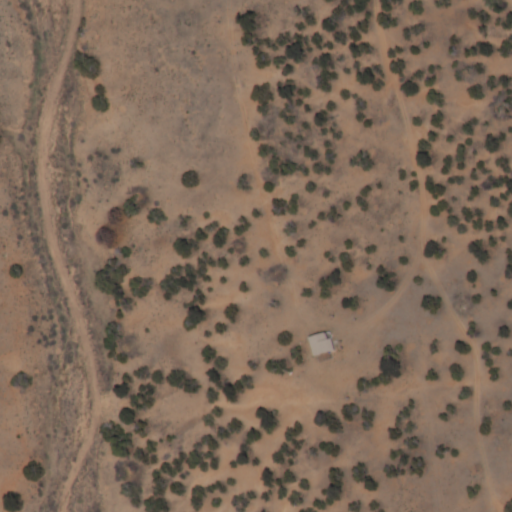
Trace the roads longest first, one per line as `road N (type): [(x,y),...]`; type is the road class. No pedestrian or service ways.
road 1 (track): [(318,511),(300,491),(217,218),(198,0)]
road 2 (track): [(392,0),(376,18),(424,127),(452,252),(458,365),(511,452)]
